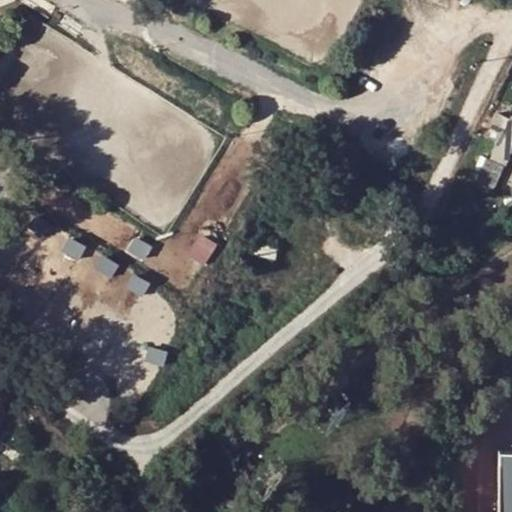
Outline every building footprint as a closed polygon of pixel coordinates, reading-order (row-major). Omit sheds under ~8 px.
[(508,119),(496,113),(486,134),(497,140),(508,119)] [(473,180),(484,158),(487,150),(469,141),(449,179),(468,189),(473,180)] [(296,161),(311,170),(313,166),(298,157),(296,161)] [(501,167),(484,158),(473,180),(490,189),(501,167)] [(288,174),(303,183),(311,170),(296,161),(288,174)] [(282,259),(258,254),(255,266),(279,271),(282,259)] [(511,511),(511,448),(502,449),(502,466),(500,511),(511,511)]
